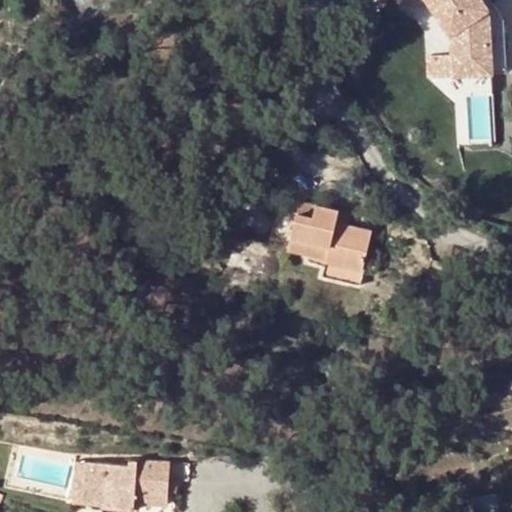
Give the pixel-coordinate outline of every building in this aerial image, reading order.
[(423,0),(398,0),(407,12),(423,0)] [(427,0),(454,35),(457,75),(495,73),(489,8),(483,0),(427,0)] [(173,131),(180,134),(181,145),(198,142),(196,130),(199,128),(201,125),(203,120),(205,113),(204,106),(202,101),(196,96),(192,93),(186,92),(181,93),(176,93),(172,96),(168,99),(165,103),(163,108),(163,112),(163,117),(164,121),(166,125),(169,129),(173,131)] [(493,141),(493,94),(470,94),(470,141),(493,141)] [(322,275),(360,284),(373,232),(349,226),(338,223),(340,211),(301,201),(288,251),(326,260),(322,275)] [(352,214),(340,211),(338,223),(349,226),(352,214)] [(73,504),(82,505),(86,457),(77,456),(73,504)] [(127,460),(86,457),(82,505),(102,506),(103,509),(133,511),(133,505),(167,507),(171,459),(128,456),(127,460)] [(497,493),(470,498),(473,511),(500,507),(497,493)]
